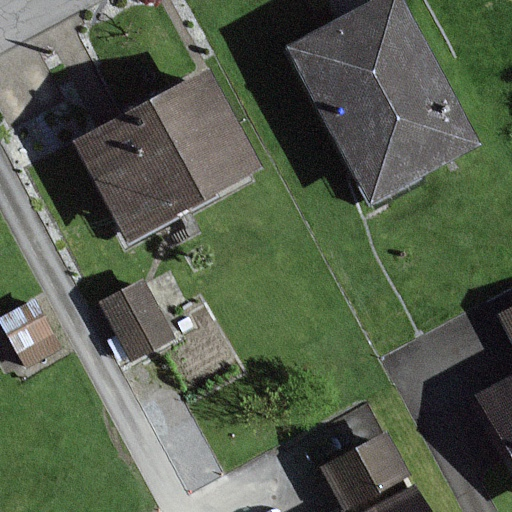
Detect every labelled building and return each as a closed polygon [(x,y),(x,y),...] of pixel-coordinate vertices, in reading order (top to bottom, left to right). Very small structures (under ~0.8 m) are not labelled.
[(398,0),(384,0),(297,45),(374,193),(473,142),(398,0)] [(209,76),(81,144),(128,232),(256,164),(209,76)] [(171,336),(141,282),(103,303),(133,357),(171,336)] [(511,334),(511,380),(482,396),(511,453),(511,309),(502,315),(511,334)] [(408,476),(386,436),(324,469),(346,510),(408,476)] [(376,511),(426,511),(416,491),(376,511)]
